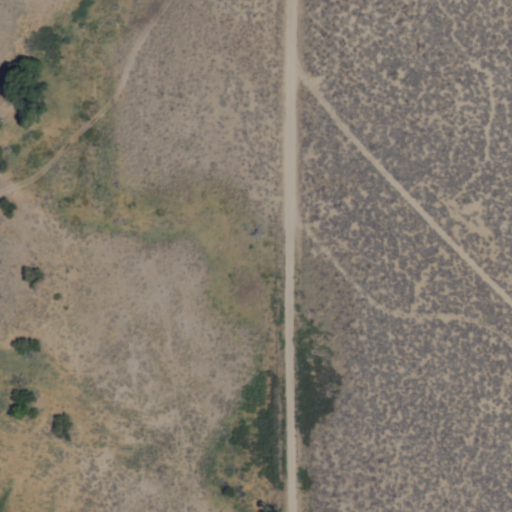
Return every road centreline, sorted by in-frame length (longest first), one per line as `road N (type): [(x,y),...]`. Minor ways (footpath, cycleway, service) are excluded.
road 1 (residential): [(291,511),(295,0)]
road 2 (track): [(511,293),(294,71)]
road 3 (track): [(292,215),(368,297),(411,316),(485,324),(511,344)]
